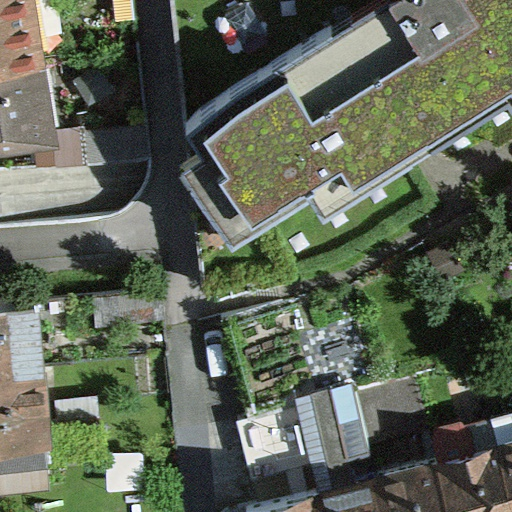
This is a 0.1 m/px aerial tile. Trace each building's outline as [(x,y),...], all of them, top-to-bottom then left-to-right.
[(0,0),(0,60),(46,53),(38,0),(0,0)] [(511,0),(172,0),(190,146),(183,151),(191,167),(203,282),(345,264),(444,211),(408,152),(507,89),(511,94),(511,0)] [(46,53),(0,60),(0,138),(58,131),(46,53)] [(38,298),(0,300),(0,489),(52,486),(38,298)] [(511,511),(511,426),(238,497),(241,511),(511,511)]
